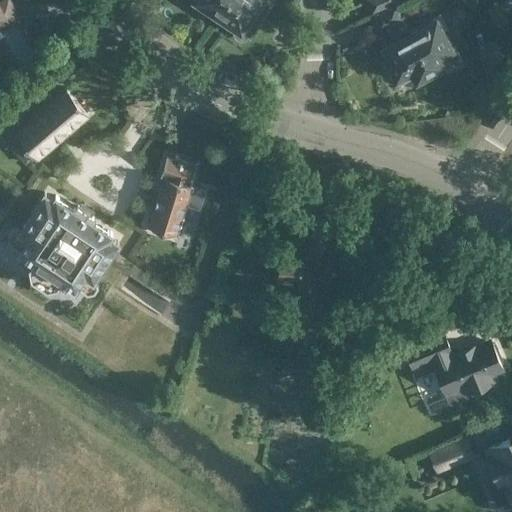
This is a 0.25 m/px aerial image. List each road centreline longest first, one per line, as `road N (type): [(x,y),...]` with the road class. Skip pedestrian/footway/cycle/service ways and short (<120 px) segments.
road 1 (secondary): [(301,125),(178,71),(126,35),(94,0)]
road 2 (secondary): [(462,192),(424,165),(301,125)]
road 3 (residential): [(301,125),(315,90),(313,0)]
